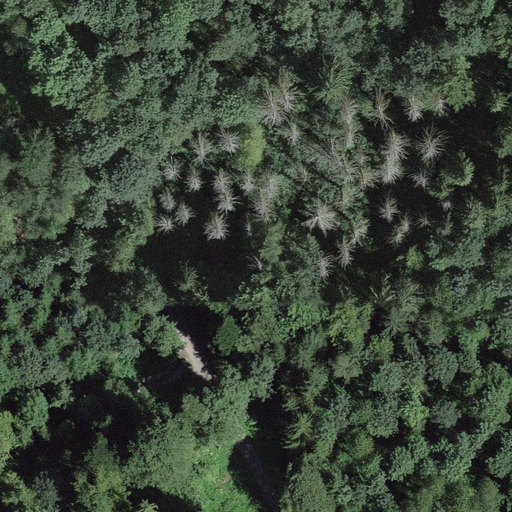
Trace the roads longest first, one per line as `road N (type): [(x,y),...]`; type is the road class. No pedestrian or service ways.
road 1 (track): [(275,511),(9,0)]
road 2 (track): [(511,281),(0,424)]
